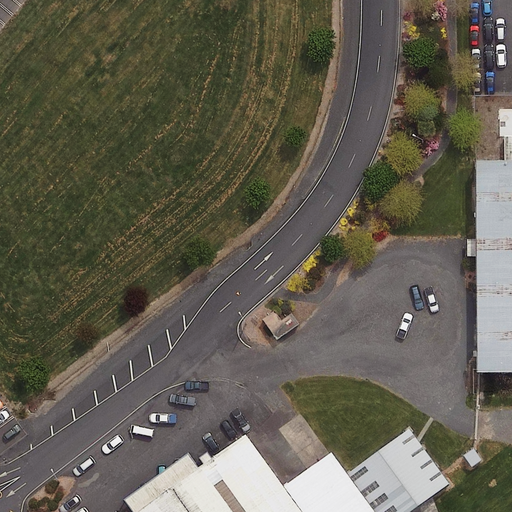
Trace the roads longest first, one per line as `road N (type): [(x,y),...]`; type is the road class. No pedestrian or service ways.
road 1 (tertiary): [(209,335),(315,219),(345,173),(375,91),(382,0)]
road 2 (tertiary): [(209,335),(0,502)]
